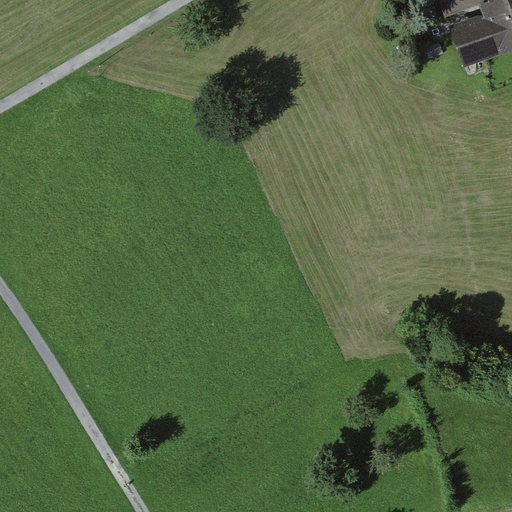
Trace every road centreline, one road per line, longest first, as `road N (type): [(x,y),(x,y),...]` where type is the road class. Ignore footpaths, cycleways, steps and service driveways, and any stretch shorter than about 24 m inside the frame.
road 1 (track): [(144,511),(0,289)]
road 2 (track): [(0,116),(196,0)]
